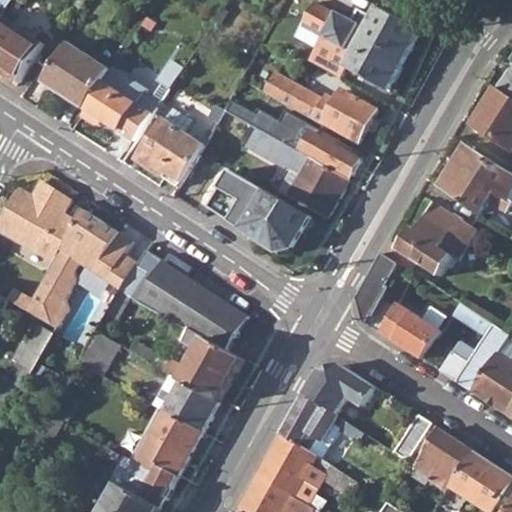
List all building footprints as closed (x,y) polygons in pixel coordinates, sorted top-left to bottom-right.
[(14,0),(12,4),(8,10),(14,15),(23,1),(21,0),(14,0)] [(389,15),(415,29),(422,15),(397,0),(389,15)] [(6,1),(1,9),(6,12),(8,10),(12,4),(6,1)] [(415,29),(389,15),(387,17),(366,5),(354,25),(318,8),(300,40),(320,52),(314,63),(344,80),(350,70),(388,90),(392,92),(424,33),(415,29)] [(44,46),(3,19),(1,21),(0,22),(0,71),(20,85),(44,46)] [(46,84),(86,110),(112,70),(71,45),(46,84)] [(511,57),(511,45),(503,52),(511,57)] [(158,84),(170,91),(183,70),(171,63),(158,84)] [(104,121),(137,143),(154,115),(138,106),(148,90),(113,68),(112,70),(86,110),(82,117),(99,129),(104,121)] [(511,68),(500,84),(511,92),(511,68)] [(328,125),(361,144),(379,112),(345,93),(339,103),(326,99),(324,103),(278,77),(268,94),(326,127),(328,125)] [(511,92),(500,84),(475,125),(511,148),(511,92)] [(174,110),(167,121),(188,135),(195,124),(174,110)] [(255,130),(289,149),(294,138),(256,117),(251,127),(255,130)] [(206,146),(188,135),(167,121),(164,119),(137,162),(178,189),(206,146)] [(289,149),(303,156),(305,153),(315,136),(317,131),(303,123),(294,138),(289,149)] [(285,162),(296,165),(311,169),(293,200),(329,219),(349,182),(303,156),(289,149),(255,130),(248,143),(285,162)] [(340,144),(317,131),(315,136),(338,149),(340,144)] [(315,136),(305,153),(352,179),(362,162),(338,149),(315,136)] [(490,201),(502,209),(509,198),(510,199),(511,195),(511,174),(467,145),(441,186),(482,212),(490,201)] [(280,193),(293,200),(311,169),(296,165),(280,193)] [(23,190),(0,231),(21,243),(22,240),(48,255),(47,257),(56,263),(78,222),(66,216),(74,203),(45,184),(36,199),(23,190)] [(232,223),(280,254),(295,251),(313,219),(253,185),(232,223)] [(511,205),(511,200),(510,199),(509,198),(502,209),(508,212),(511,205)] [(418,260),(442,275),(455,256),(460,259),(480,230),(438,203),(419,232),(414,228),(400,248),(392,243),(385,253),(409,269),(411,270),(418,260)] [(81,265),(123,291),(141,264),(127,255),(135,242),(85,210),(78,222),(56,263),(39,292),(63,307),(78,281),(76,274),(81,265)] [(406,273),(409,269),(385,253),(362,298),(369,323),(372,326),(402,270),(406,273)] [(191,331),(229,352),(249,320),(165,265),(143,299),(139,296),(136,301),(191,331)] [(26,315),(50,329),(63,307),(39,292),(31,306),(26,315)] [(98,335),(107,340),(130,297),(122,293),(98,335)] [(11,295),(7,304),(26,315),(31,306),(11,295)] [(401,302),(384,334),(431,359),(448,327),(401,302)] [(488,336),(478,351),(471,362),(458,353),(457,353),(444,372),(454,379),(475,392),(500,354),(511,337),(511,336),(462,304),(456,314),(488,336)] [(23,390),(29,379),(54,337),(39,329),(32,341),(27,337),(3,379),(17,387),(23,390)] [(190,372),(174,362),(168,373),(172,376),(222,403),(246,362),(229,352),(191,331),(184,343),(201,352),(190,372)] [(80,365),(104,378),(120,347),(107,340),(98,335),(80,365)] [(511,337),(500,354),(511,361),(511,337)] [(130,353),(153,365),(159,355),(136,342),(130,353)] [(467,344),(458,353),(471,362),(478,351),(467,344)] [(511,361),(500,354),(475,392),(504,412),(511,416),(511,361)] [(153,365),(168,373),(174,362),(159,355),(153,365)] [(340,372),(327,376),(321,372),(309,395),(341,415),(352,399),(368,410),(380,389),(343,365),(340,372)] [(172,376),(164,390),(176,397),(167,413),(205,434),(222,403),(172,376)] [(0,394),(9,400),(17,387),(3,379),(0,377),(0,394)] [(25,401),(36,384),(29,379),(23,390),(19,396),(25,401)] [(155,406),(167,413),(176,397),(164,390),(155,406)] [(286,435),(302,445),(311,431),(327,440),(339,422),(346,427),(350,421),(341,415),(309,395),(286,435)] [(156,473),(176,485),(205,434),(167,413),(152,438),(170,448),(156,473)] [(38,441),(46,445),(61,420),(52,415),(38,441)] [(422,416),(398,453),(411,462),(436,426),(422,416)] [(302,445),(324,459),(343,431),(362,443),(368,433),(350,421),(346,427),(339,422),(327,440),(311,431),(302,445)] [(417,469),(451,491),(454,487),(477,452),(455,438),(443,430),(417,469)] [(316,466),(349,487),(354,479),(324,459),(302,445),(286,435),(262,476),(313,507),(320,511),(354,511),(332,497),(327,506),(314,498),(321,488),(309,480),(316,466)] [(454,487),(491,511),(511,511),(511,475),(477,452),(454,487)] [(127,457),(124,465),(132,470),(126,482),(116,477),(114,483),(128,491),(162,510),(176,485),(156,473),(127,457)] [(124,465),(116,477),(126,482),(132,470),(124,465)] [(0,511),(11,511),(29,481),(18,476),(0,508),(0,511)] [(303,511),(308,511),(313,507),(262,476),(241,511),(291,511),(294,506),(303,511)] [(363,484),(354,479),(349,487),(360,490),(363,484)] [(115,511),(161,511),(162,510),(128,491),(115,511)]
